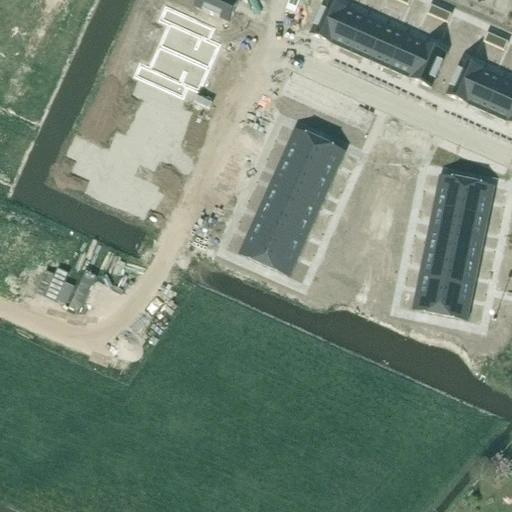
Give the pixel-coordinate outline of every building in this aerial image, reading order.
[(232,0),(199,0),(195,9),(230,25),(240,3),(232,0)] [(327,1),(311,36),(332,46),(348,11),(327,1)] [(170,24),(161,45),(211,67),(222,43),(211,39),(216,27),(168,6),(161,20),(170,24)] [(432,7),(428,14),(439,19),(442,11),(432,7)] [(348,11),(332,46),(352,55),(368,19),(348,11)] [(442,11),(439,19),(450,24),(453,16),(442,11)] [(368,19),(352,55),(372,63),(387,28),(368,19)] [(387,28),(372,63),(392,72),(407,37),(387,28)] [(488,34),(485,42),(496,47),(499,39),(488,34)] [(407,37),(392,72),(411,81),(427,46),(407,37)] [(499,39),(496,47),(506,51),(510,44),(499,39)] [(142,62),(136,76),(184,97),(190,86),(201,91),(211,67),(161,45),(152,66),(142,62)] [(427,46),(411,81),(433,90),(448,55),(427,46)] [(463,62),(447,97),(469,107),(484,72),(463,62)] [(484,72),(469,107),(489,115),(504,80),(484,72)] [(511,83),(504,80),(489,115),(508,124),(511,115),(511,83)] [(143,82),(137,95),(148,100),(139,122),(179,139),(189,117),(178,112),(183,100),(143,82)] [(118,138),(112,151),(153,169),(158,157),(169,162),(179,139),(139,122),(129,143),(118,138)] [(296,132),(283,162),(308,173),(321,143),(296,132)] [(78,141),(71,157),(105,172),(95,196),(144,218),(148,207),(152,209),(158,196),(154,194),(156,192),(130,180),(136,167),(78,141)] [(321,143),(308,173),(333,184),(347,155),(321,143)] [(283,162),(273,182),(299,194),(308,173),(283,162)] [(308,173),(299,194),(324,205),(333,184),(308,173)] [(441,177),(435,209),(462,215),(468,183),(441,177)] [(273,182),(264,203),(290,214),(299,194),(273,182)] [(468,183),(462,215),(489,220),(496,189),(468,183)] [(299,194),(290,214),(315,226),(324,205),(299,194)] [(264,203),(255,224),(280,235),(290,214),(264,203)] [(435,209),(430,232),(457,237),(462,215),(435,209)] [(290,214),(280,235),(306,247),(315,226),(290,214)] [(462,215),(457,237),(484,243),(489,220),(462,215)] [(255,224),(240,258),(265,269),(280,235),(255,224)] [(430,232),(426,254),(453,259),(457,237),(430,232)] [(280,235),(265,269),(291,281),(306,247),(280,235)] [(457,237),(453,259),(480,265),(484,243),(457,237)] [(426,254),(421,276),(448,282),(453,259),(426,254)] [(453,259),(448,282),(475,287),(480,265),(453,259)] [(421,276),(414,313),(441,318),(448,282),(421,276)] [(448,282),(441,318),(468,324),(475,287),(448,282)]
